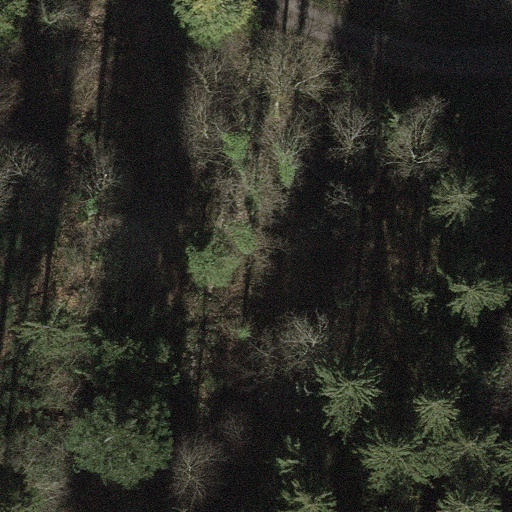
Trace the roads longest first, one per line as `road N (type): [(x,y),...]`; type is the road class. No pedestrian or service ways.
road 1 (track): [(167,0),(167,300),(130,511)]
road 2 (track): [(238,0),(372,54),(511,55)]
